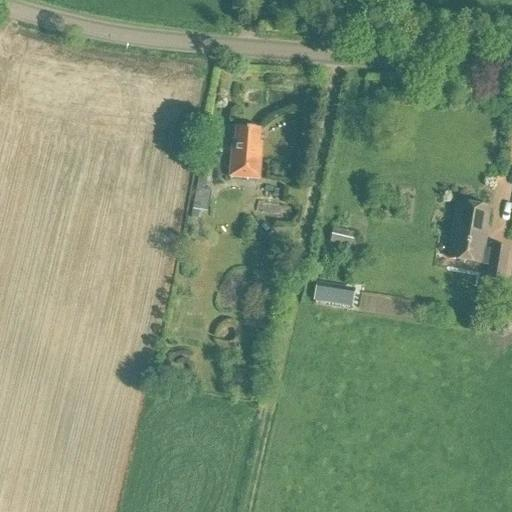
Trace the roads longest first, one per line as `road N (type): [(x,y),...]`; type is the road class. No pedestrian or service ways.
road 1 (tertiary): [(511,69),(104,35),(0,2)]
road 2 (track): [(331,56),(311,196),(244,511)]
